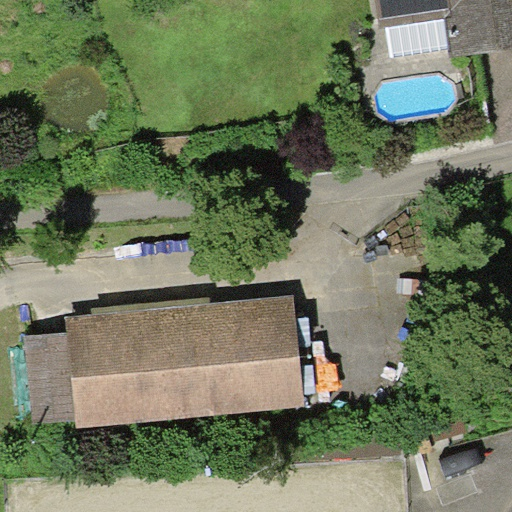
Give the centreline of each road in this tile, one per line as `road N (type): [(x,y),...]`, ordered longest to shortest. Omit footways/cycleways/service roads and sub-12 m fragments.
road 1 (track): [(260,215),(0,227)]
road 2 (residential): [(511,177),(260,215)]
